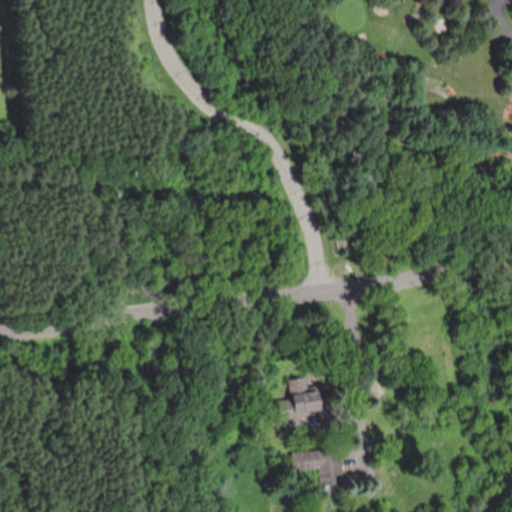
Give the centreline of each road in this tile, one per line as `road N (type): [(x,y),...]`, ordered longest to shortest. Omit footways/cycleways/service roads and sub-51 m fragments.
road 1 (tertiary): [(0,322),(181,313),(374,289),(511,250)]
road 2 (residential): [(321,295),(302,210),(279,162),(197,97),(168,55),(151,0)]
